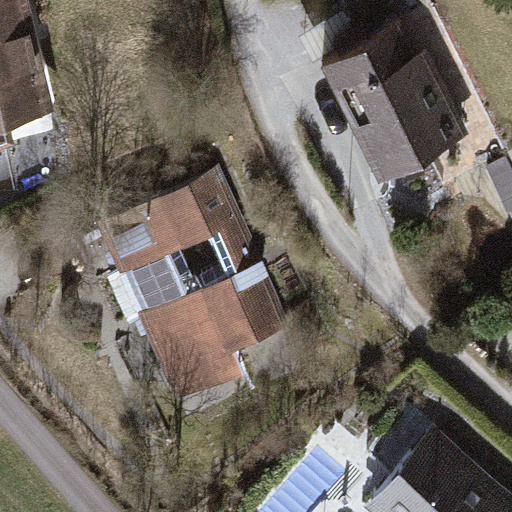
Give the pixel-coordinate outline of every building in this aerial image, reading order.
[(21,0),(0,0),(0,105),(4,105),(15,113),(27,111),(34,98),(44,96),(21,0)] [(341,48),(333,52),(388,163),(429,143),(421,126),(457,108),(432,57),(422,61),(400,18),(387,25),(381,12),(335,35),(341,48)] [(248,235),(218,167),(109,215),(122,246),(113,250),(120,265),(110,269),(120,290),(248,235)] [(248,235),(120,290),(130,314),(140,310),(147,326),(156,322),(173,361),(282,314),(248,235)] [(511,511),(511,495),(407,402),(367,447),(392,468),(371,491),(394,511),(511,511)]
